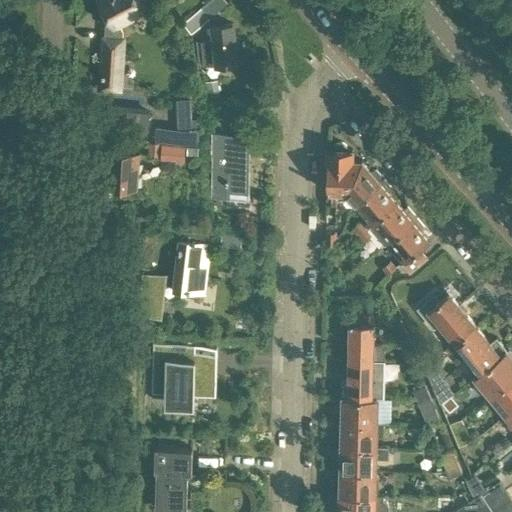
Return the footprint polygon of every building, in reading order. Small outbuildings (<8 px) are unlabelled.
[(99,0),(108,16),(105,17),(100,87),(119,89),(123,31),(119,24),(145,11),(139,0),(99,0)] [(200,9),(183,24),(190,34),(209,18),(200,9)] [(230,25),(215,26),(216,40),(201,42),(203,66),(219,64),(219,63),(234,62),(230,25)] [(219,95),(216,81),(205,83),(207,97),(219,95)] [(191,97),(176,97),(177,125),(192,125),(191,97)] [(211,192),(229,192),(249,192),(250,134),(233,134),(233,109),(213,108),(213,124),(214,124),(214,153),(215,153),(215,182),(212,182),(211,192)] [(336,201),(336,191),(336,187),(365,165),(362,161),(352,161),(352,149),(346,149),(345,145),(342,142),(338,142),(334,145),(333,149),(327,149),(326,191),(327,191),(326,201),(336,201)] [(188,144),(187,153),(199,153),(199,145),(188,144)] [(149,146),(149,157),(159,157),(159,146),(149,146)] [(108,152),(105,188),(136,190),(138,154),(108,152)] [(370,170),(365,165),(336,187),(336,191),(346,191),(356,203),(381,182),(378,180),(381,175),(376,169),(370,170)] [(356,203),(372,223),(396,201),(389,192),(393,188),(385,179),(381,182),(356,203)] [(404,209),(396,201),(372,223),(388,241),(417,217),(408,206),(404,209)] [(259,215),(247,214),(246,225),(258,226),(259,219),(259,215)] [(419,247),(429,239),(421,230),(425,227),(417,217),(388,241),(404,260),(400,263),(409,274),(428,258),(419,247)] [(352,228),(358,235),(366,229),(360,222),(352,228)] [(174,289),(188,290),(190,291),(190,290),(203,291),(209,243),(207,243),(208,235),(178,231),(176,241),(180,241),(176,272),(167,273),(142,274),(137,315),(153,317),(154,314),(159,315),(163,283),(166,284),(175,285),(174,289)] [(222,231),(221,242),(230,243),(231,232),(222,231)] [(335,232),(325,232),(325,244),(335,245),(335,232)] [(391,259),(381,267),(387,274),(396,266),(391,259)] [(454,341),(475,325),(449,293),(428,310),(438,322),(432,327),(438,335),(445,330),(454,341)] [(391,305),(380,310),(384,320),(395,316),(391,305)] [(364,323),(372,324),(373,324),(373,312),(364,312),(364,323)] [(348,361),(371,362),(381,362),(381,360),(384,360),(385,344),(372,344),(372,324),(364,323),(349,323),(348,361)] [(489,342),(475,325),(454,341),(464,353),(457,358),(464,367),(471,361),(479,372),(474,377),(475,378),(508,352),(495,337),(489,342)] [(193,407),(194,394),(215,394),(216,351),(186,350),(187,344),(152,343),(150,392),(164,393),(163,406),(193,407)] [(511,357),(508,352),(475,378),(490,396),(511,376),(511,357)] [(381,362),(371,362),(348,361),(348,380),(341,385),(341,395),(342,395),(342,398),(372,399),(372,397),(377,397),(377,396),(383,396),(384,377),(381,377),(381,362)] [(432,383),(440,403),(453,392),(441,376),(432,383)] [(511,408),(511,376),(490,396),(505,415),(511,408)] [(412,391),(415,398),(419,399),(429,394),(425,386),(412,391)] [(377,422),(377,397),(372,397),(372,399),(342,398),(341,422),(377,422)] [(440,422),(432,401),(419,407),(425,421),(440,422)] [(449,424),(452,432),(465,426),(461,418),(449,424)] [(389,423),(377,422),(341,422),(341,446),(376,447),(376,436),(388,436),(389,423)] [(468,434),(465,426),(452,432),(455,440),(468,434)] [(468,434),(455,440),(458,447),(471,442),(468,434)] [(174,447),(155,446),(154,469),(157,469),(156,508),(186,509),(187,470),(191,470),(192,447),(174,447)] [(375,470),(376,447),(341,446),(340,471),(375,470)] [(439,455),(443,463),(455,458),(451,450),(439,455)] [(458,465),(455,458),(443,463),(445,469),(446,469),(458,465)] [(446,469),(445,469),(449,478),(461,473),(458,465),(446,469)] [(375,495),(375,470),(340,471),(340,495),(375,495)] [(484,504),(505,489),(499,481),(472,499),(480,511),(483,511),(488,509),(484,504)] [(489,511),(491,511),(511,499),(505,489),(484,504),(488,509),(489,511)] [(383,495),(375,495),(340,495),(339,511),(386,511),(388,510),(388,506),(386,502),(383,501),(383,495)] [(480,511),(472,499),(452,511),(480,511)] [(491,511),(489,511),(488,509),(483,511),(511,511),(511,499),(491,511)]
